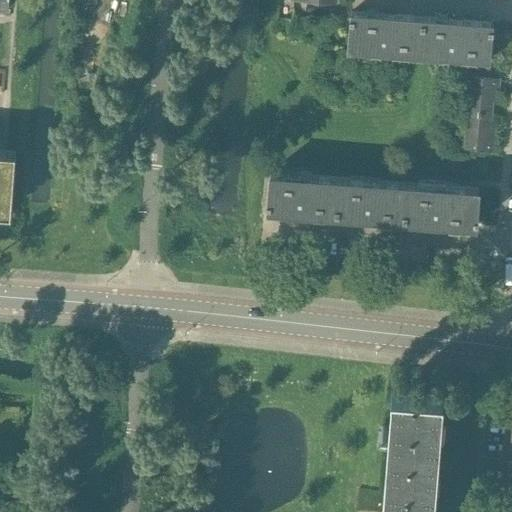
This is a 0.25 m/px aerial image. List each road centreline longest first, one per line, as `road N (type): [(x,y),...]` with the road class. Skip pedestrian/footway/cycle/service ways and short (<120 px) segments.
road 1 (tertiary): [(511,349),(140,306)]
road 2 (residential): [(140,306),(165,0)]
road 3 (residential): [(511,251),(264,232)]
road 4 (residential): [(125,511),(140,306)]
road 5 (residential): [(511,12),(364,0)]
road 6 (tertiary): [(0,295),(140,306)]
